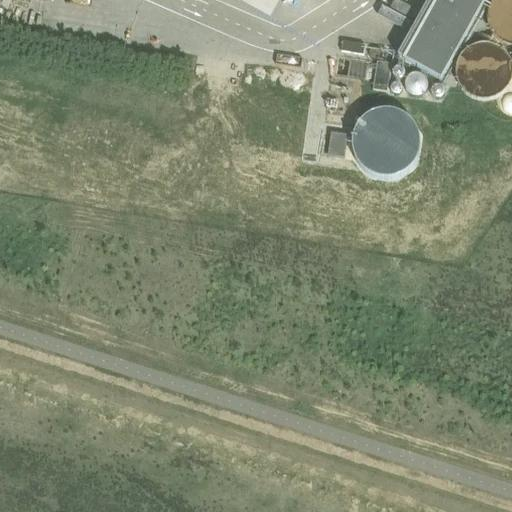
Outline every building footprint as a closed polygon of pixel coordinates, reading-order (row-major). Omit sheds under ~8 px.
[(481,0),(431,0),(411,37),(454,61),(486,3),(481,0)] [(501,43),(511,47),(511,0),(495,0),(492,3),(488,13),(488,25),(493,36),(501,43)] [(480,100),(490,100),(500,97),(508,90),(511,81),(511,62),(511,60),(506,52),(498,47),(490,44),(481,44),(472,47),(465,52),(460,59),(457,69),(458,79),(462,89),(470,96),(480,100)] [(315,84),(332,88),(336,67),(320,63),(315,84)] [(375,86),(388,87),(391,66),(390,65),(378,64),(375,86)] [(250,66),(248,80),(302,85),(303,71),(250,66)] [(394,80),(399,82),(404,80),(406,75),(404,71),(400,69),(395,71),(393,75),(394,80)] [(406,92),(410,98),(415,100),(420,99),(425,97),(428,92),(429,86),(426,80),(421,77),(415,76),(409,79),(405,85),(406,92)] [(393,95),(398,97),(402,95),(403,91),(402,87),(398,85),(394,85),(391,90),(393,95)] [(434,100),(439,101),(445,98),(445,91),(441,88),(437,87),(433,90),(432,95),(434,100)] [(235,108),(209,103),(206,114),(239,120),(241,107),(257,110),(261,92),(239,88),(235,108)] [(352,148),(352,151),(352,154),(353,158),(354,161),(355,164),(356,167),(358,170),(359,172),(362,175),(364,177),(366,179),(369,181),(372,182),(375,183),(378,184),(381,185),(384,185),(388,185),(391,185),(394,184),(397,183),(400,182),(403,181),(406,179),(408,177),(411,175),(413,172),(415,170),(416,167),(418,164),(419,161),(419,158),(420,155),(420,151),(420,148),(419,145),(419,142),(418,139),(416,136),(415,133),(413,130),(411,128),(408,126),(406,124),(403,122),(400,120),(397,119),(394,118),(391,118),(388,117),(384,117),(381,118),(378,118),(375,119),(372,120),(369,122),(366,124),(364,126),(362,128),(359,130),(358,133),(356,136),(355,139),(354,142),(353,145),(352,148)] [(330,157),(347,159),(350,140),(332,138),(330,157)]
